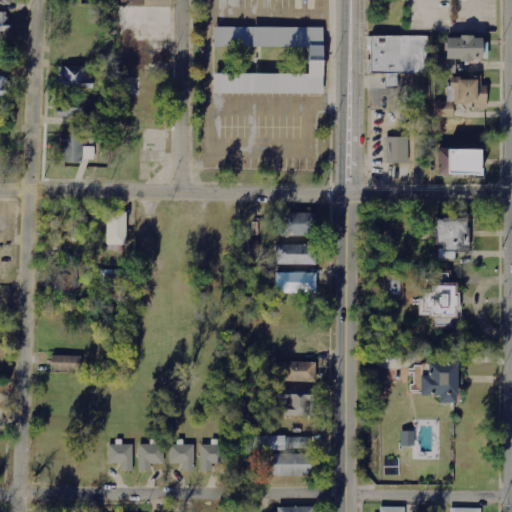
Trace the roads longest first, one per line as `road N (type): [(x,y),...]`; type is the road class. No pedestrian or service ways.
road 1 (residential): [(14,511),(32,0)]
road 2 (primary): [(348,0),(342,511)]
road 3 (tertiary): [(511,194),(0,189)]
road 4 (residential): [(511,497),(0,493)]
road 5 (residential): [(180,192),(182,0)]
